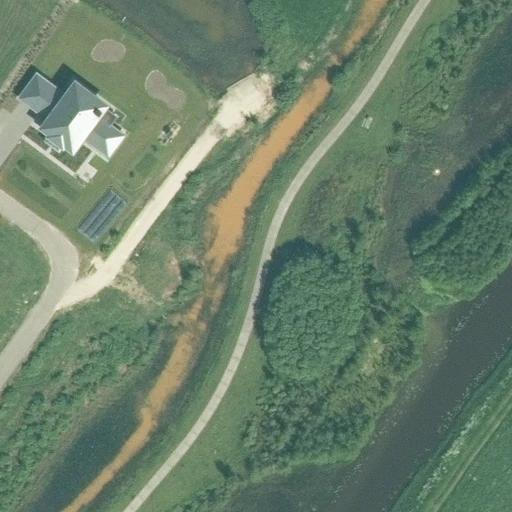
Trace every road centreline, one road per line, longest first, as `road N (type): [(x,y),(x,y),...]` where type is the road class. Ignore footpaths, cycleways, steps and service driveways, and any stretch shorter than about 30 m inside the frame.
road 1 (track): [(55,290),(98,282),(207,138),(274,82),(314,27)]
road 2 (unclassified): [(0,203),(52,241),(65,262),(60,284),(0,372)]
